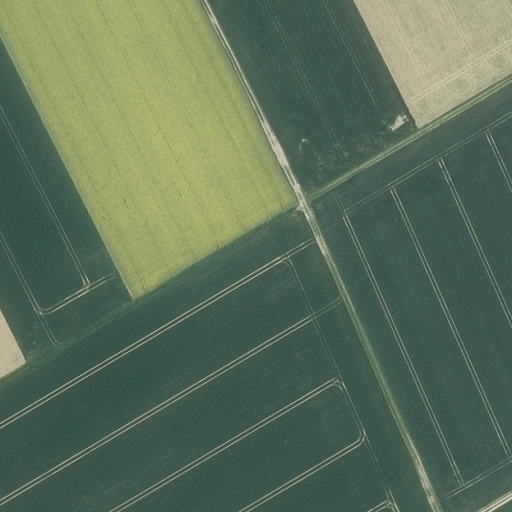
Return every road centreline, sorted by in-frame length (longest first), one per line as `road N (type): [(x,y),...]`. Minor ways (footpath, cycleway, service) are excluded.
road 1 (track): [(0,384),(511,80)]
road 2 (track): [(439,511),(300,205)]
road 3 (track): [(302,202),(198,0)]
